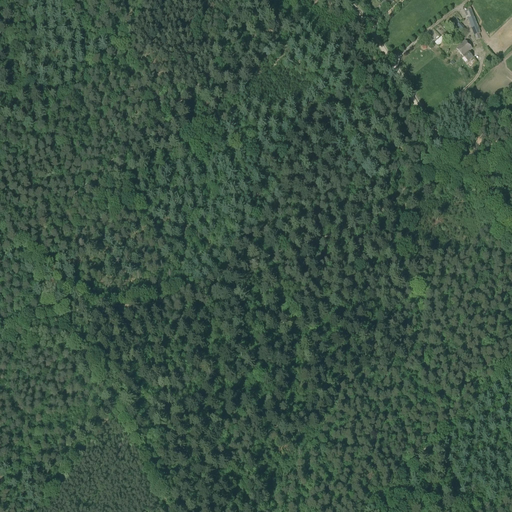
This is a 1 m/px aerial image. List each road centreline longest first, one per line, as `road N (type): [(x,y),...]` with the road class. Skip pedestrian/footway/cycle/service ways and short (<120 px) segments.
road 1 (track): [(0,334),(160,299),(348,227),(403,191)]
road 2 (track): [(0,254),(20,237),(116,396),(170,511)]
road 3 (unclassified): [(511,236),(447,156),(356,0)]
road 4 (track): [(403,191),(411,287),(440,432)]
